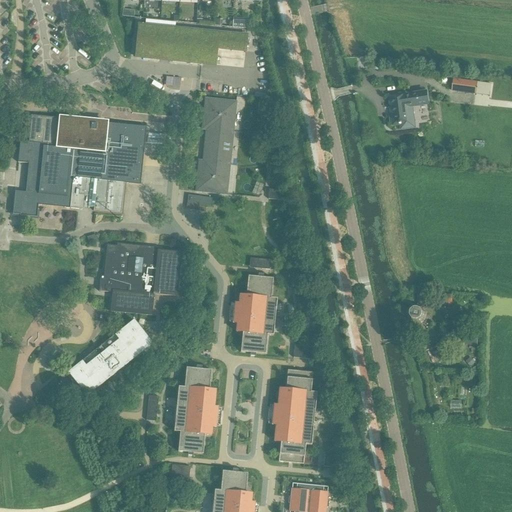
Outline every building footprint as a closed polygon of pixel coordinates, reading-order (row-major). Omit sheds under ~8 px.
[(247,37),(138,26),(135,59),(215,66),(216,50),(245,53),(247,37)] [(476,94),(477,82),(453,79),(451,91),(476,94)] [(272,93),(242,90),(242,96),(272,99),(272,93)] [(404,95),(389,96),(392,116),(389,117),(390,124),(392,124),(393,126),(399,125),(400,125),(401,129),(414,128),(411,104),(417,104),(417,106),(427,105),(426,93),(404,96),(404,95)] [(236,103),(205,100),(203,126),(209,126),(209,131),(208,131),(205,164),(206,164),(205,168),(198,168),(195,194),(227,197),(230,165),(228,165),(231,134),(233,134),(236,103)] [(15,192),(12,215),(19,215),(19,216),(36,218),(37,206),(37,203),(64,205),(63,208),(79,210),(87,211),(88,207),(93,208),(93,211),(120,214),(124,184),(140,186),(142,164),(141,164),(142,156),(143,156),(143,154),(146,128),(99,123),(90,122),(81,121),(30,116),(29,128),(29,132),(28,143),(27,143),(27,144),(20,143),(18,163),(28,164),(25,193),(15,192)] [(171,136),(146,134),(145,145),(169,147),(171,136)] [(281,191),(269,190),(268,200),(280,201),(281,191)] [(188,196),(187,204),(210,207),(211,199),(188,196)] [(187,204),(186,210),(204,213),(205,206),(187,204)] [(95,234),(87,237),(88,243),(96,241),(95,234)] [(99,286),(98,292),(108,293),(108,290),(112,291),(112,293),(114,293),(114,294),(113,312),(110,311),(110,312),(151,317),(151,315),(147,315),(148,306),(148,305),(152,305),(153,295),(177,297),(177,292),(176,291),(177,288),(178,288),(178,284),(177,284),(177,281),(178,281),(179,277),(178,277),(178,274),(179,274),(179,270),(179,266),(180,266),(180,263),(179,263),(180,259),(181,253),(160,251),(161,249),(151,248),(144,247),(116,244),(116,247),(106,246),(106,249),(107,249),(106,253),(105,253),(105,256),(106,256),(105,260),(104,264),(105,264),(105,267),(104,267),(104,270),(104,275),(103,277),(100,276),(99,281),(99,286)] [(262,260),(250,259),(249,268),(261,270),(262,260)] [(262,260),(261,270),(273,271),(274,261),(262,260)] [(236,333),(242,333),(240,353),(250,354),(255,354),(265,355),(267,336),(272,336),(276,299),(270,299),(272,279),(262,278),(257,278),(247,277),(246,292),(245,296),(239,296),(238,304),(238,305),(240,305),(238,320),(238,324),(237,323),(236,325),(236,333)] [(418,326),(425,322),(427,314),(422,307),(415,305),(408,309),(406,317),(410,324),(418,326)] [(91,354),(68,373),(86,397),(152,344),(134,321),(105,343),(109,348),(95,359),(91,354)] [(302,359),(303,346),(294,346),(293,358),(302,359)] [(312,347),(303,346),(302,359),(311,360),(312,347)] [(185,369),(183,388),(177,388),(176,405),(175,415),(173,432),(179,433),(177,452),(187,453),(192,454),(202,455),(204,435),(210,436),(211,428),(211,427),(210,427),(210,423),(212,408),(213,408),(213,407),(214,391),(208,391),(210,371),(201,370),(195,370),(185,369)] [(275,426),(274,442),(280,443),(278,462),(303,465),(305,445),(311,446),(316,393),(310,393),(312,373),(287,371),(285,390),(279,390),(277,406),(277,407),(278,407),(277,425),(275,425),(275,426)] [(131,375),(126,378),(134,388),(138,384),(139,384),(131,374),(131,375)] [(148,397),(147,409),(156,410),(158,398),(148,397)] [(155,422),(156,410),(147,409),(146,421),(155,422)] [(334,455),(324,454),(323,467),(332,468),(334,455)] [(179,479),(180,466),(172,466),(171,478),(179,479)] [(189,467),(180,466),(179,479),(188,480),(189,467)] [(247,511),(248,504),(250,504),(251,495),(245,494),(247,474),(237,473),(232,473),(222,472),(217,511),(247,511)] [(324,511),(325,507),(327,508),(328,501),(326,501),(326,494),(322,494),(323,488),(296,485),(295,491),(291,491),(291,498),(288,497),(288,504),(290,504),(289,511),(290,511),(324,511)]
